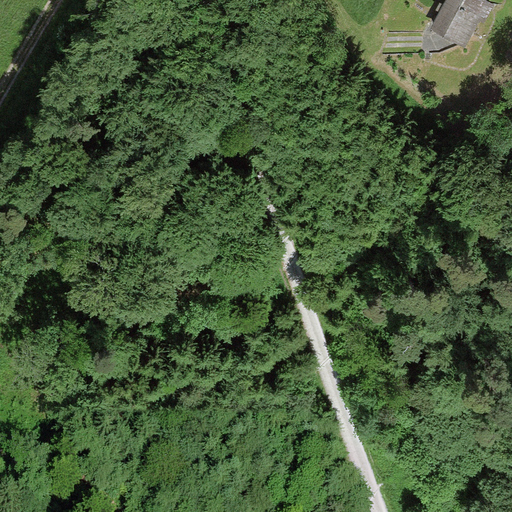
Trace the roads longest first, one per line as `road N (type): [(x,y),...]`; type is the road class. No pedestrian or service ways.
road 1 (track): [(384,511),(203,0)]
road 2 (track): [(469,145),(373,62),(335,0)]
